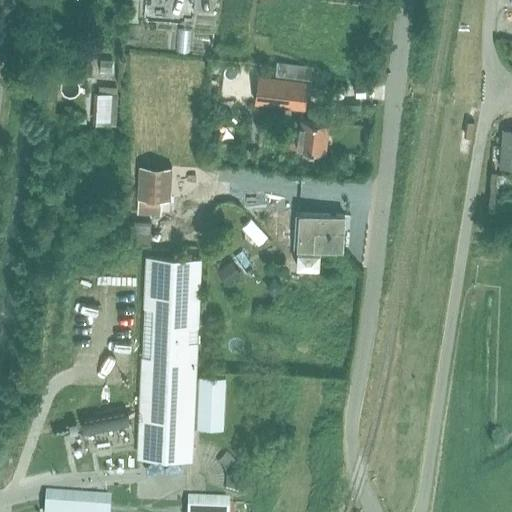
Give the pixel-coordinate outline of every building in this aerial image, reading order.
[(187,12),(187,0),(139,0),(139,10),(187,12)] [(127,20),(126,31),(139,32),(139,20),(127,20)] [(260,76),(257,101),(308,107),(309,99),(311,82),(274,78),(260,76)] [(97,92),(95,121),(115,122),(117,85),(98,84),(98,93),(97,92)] [(299,134),(291,132),(289,145),(325,150),(329,121),(301,117),(299,134)] [(511,128),(503,128),(500,166),(511,166),(511,128)] [(464,140),(462,148),(470,149),(472,141),(464,140)] [(138,198),(138,211),(161,212),(162,198),(166,198),(171,199),(172,165),(167,165),(139,165),(138,198)] [(294,246),(297,246),(296,266),(319,267),(320,247),(342,249),(345,215),(296,212),(294,246)] [(129,219),(128,242),(151,243),(151,220),(129,219)] [(147,254),(139,439),(145,440),(145,445),(154,445),(154,440),(192,442),(193,421),(197,421),(197,426),(198,426),(223,427),(226,375),(200,374),(195,374),(200,257),(147,254)] [(233,262),(217,273),(227,286),(242,275),(233,262)] [(280,409),(279,427),(298,428),(299,410),(280,409)] [(227,450),(217,460),(219,462),(220,463),(221,464),(221,465),(222,466),(222,467),(223,468),(223,469),(224,469),(224,470),(225,471),(225,472),(225,473),(226,474),(226,475),(226,476),(226,477),(226,478),(226,480),(226,481),(226,482),(226,483),(226,484),(226,485),(226,486),(226,487),(225,489),(239,493),(239,490),(240,489),(240,487),(240,486),(240,484),(240,483),(240,481),(240,480),(240,478),(240,477),(240,475),(240,474),(239,472),(239,471),(239,469),(238,468),(238,467),(237,465),(237,464),(236,462),(235,461),(235,460),(234,459),(233,457),(232,456),(231,455),(230,454),(229,453),(228,452),(227,450)] [(109,511),(110,498),(46,493),(44,511),(109,511)] [(228,511),(229,503),(205,502),(189,501),(188,511),(187,511),(228,511)]
